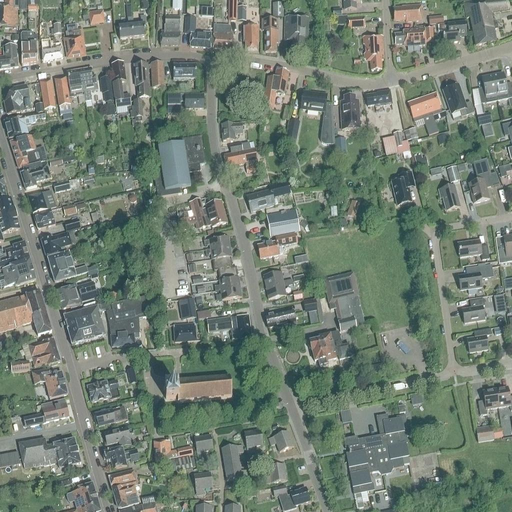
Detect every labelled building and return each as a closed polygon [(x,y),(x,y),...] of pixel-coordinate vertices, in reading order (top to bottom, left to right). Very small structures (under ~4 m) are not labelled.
[(0,8),(0,27),(4,27),(4,29),(16,29),(17,10),(18,10),(18,0),(3,0),(4,9),(0,8)] [(171,0),(171,10),(181,10),(181,0),(171,0)] [(360,3),(359,0),(342,0),(344,10),(356,10),(356,3),(360,3)] [(475,47),(496,43),(494,30),(498,29),(496,22),(495,22),(493,14),(509,11),(507,0),(483,0),(463,3),(466,19),(469,18),(475,47)] [(19,11),(29,10),(29,2),(19,2),(19,11)] [(29,2),(29,10),(37,10),(37,2),(29,2)] [(237,4),(227,4),(227,22),(245,23),(246,8),(237,7),(237,4)] [(283,4),(272,4),(272,19),(283,19),(283,4)] [(204,16),(216,16),(216,7),(204,7),(204,16)] [(393,9),(393,22),(405,21),(405,23),(421,23),(421,7),(402,8),(393,9)] [(101,11),(101,10),(97,11),(97,12),(87,13),(89,26),(104,24),(102,11),(101,11)] [(364,18),(346,19),(346,16),(335,17),(336,26),(346,26),(346,30),(365,29),(364,18)] [(140,26),(132,27),(133,39),(145,38),(144,26),(145,26),(144,17),(140,18),(140,26)] [(179,18),(164,17),(164,32),(160,32),(160,48),(179,47),(180,32),(179,32),(179,18)] [(442,17),(428,18),(428,26),(443,25),(442,17)] [(133,39),(132,27),(131,18),(127,19),(127,27),(118,28),(119,41),(133,39)] [(292,55),(304,55),(304,46),(307,46),(308,18),(285,18),(284,42),(292,43),(292,55)] [(190,35),(189,48),(210,49),(211,34),(195,32),(196,19),(186,19),(184,34),(190,35)] [(264,33),(265,53),(275,53),(275,44),(277,44),(277,20),(260,21),(260,33),(264,33)] [(438,33),(442,33),(443,44),(459,43),(459,38),(466,37),(464,23),(447,25),(437,26),(438,33)] [(60,25),(52,26),(53,36),(61,35),(60,25)] [(67,59),(84,56),(82,45),(83,45),(81,30),(76,30),(75,25),(65,27),(67,40),(63,40),(64,48),(66,48),(67,59)] [(244,43),(245,43),(245,51),(256,51),(256,44),(258,44),(258,28),(244,28),(244,43)] [(394,35),(394,45),(406,45),(406,47),(426,46),(425,44),(433,44),(432,28),(423,28),(423,31),(403,32),(403,35),(394,35)] [(20,35),(21,45),(21,67),(28,66),(28,34),(21,34),(20,35)] [(28,66),(37,64),(37,44),(36,36),(33,36),(33,34),(28,34),(28,66)] [(233,35),(213,34),(212,49),(232,50),(233,35)] [(382,37),(366,38),(361,38),(362,45),(364,46),(364,54),(362,55),(363,60),(364,61),(364,63),(370,62),(370,72),(381,71),(380,62),(383,62),(382,37)] [(42,63),(62,59),(61,48),(56,49),(55,39),(40,42),(42,63)] [(3,58),(0,58),(0,70),(17,68),(16,47),(2,48),(3,58)] [(122,64),(111,66),(114,80),(111,81),(115,109),(130,107),(129,96),(122,97),(120,86),(119,84),(125,82),(122,64)] [(162,64),(150,64),(152,89),(163,88),(162,64)] [(136,67),(133,67),(135,88),(137,88),(138,100),(149,99),(146,66),(141,66),(140,65),(136,65),(136,67)] [(195,66),(172,66),(173,81),(188,81),(188,79),(195,79),(195,66)] [(91,69),(78,71),(81,88),(83,88),(83,94),(82,94),(84,103),(91,102),(90,93),(98,91),(95,77),(92,77),(91,69)] [(69,98),(79,97),(82,96),(82,94),(83,94),(83,88),(81,88),(78,71),(66,73),(69,90),(68,90),(69,98)] [(275,93),(285,95),(288,74),(275,72),(274,80),(268,79),(266,91),(261,91),(260,107),(258,107),(256,123),(264,123),(264,121),(268,119),(268,109),(273,110),(275,93)] [(496,97),(500,96),(501,101),(511,98),(511,90),(511,84),(505,85),(503,75),(492,77),(496,97)] [(490,98),(496,97),(492,77),(481,79),(483,89),(477,90),(480,105),(491,103),(490,98)] [(65,79),(54,81),(60,108),(71,105),(65,79)] [(109,81),(101,82),(102,96),(111,95),(109,81)] [(50,82),(39,84),(41,94),(42,104),(36,105),(37,115),(44,114),(43,111),(55,109),(50,82)] [(458,86),(442,92),(451,115),(459,113),(461,118),(474,114),(470,103),(464,105),(458,86)] [(31,111),(26,87),(12,90),(4,103),(7,116),(31,111)] [(239,92),(229,94),(231,103),(241,101),(239,92)] [(391,105),(389,92),(376,93),(376,95),(365,96),(367,108),(374,107),(374,108),(391,105)] [(332,107),(325,106),(326,96),(302,93),(300,110),(323,113),(320,142),(320,143),(321,144),(322,144),(323,145),(324,146),(325,146),(335,145),(334,139),(332,107)] [(435,94),(407,104),(414,123),(429,118),(430,121),(424,124),(428,137),(438,134),(432,117),(441,114),(438,107),(440,107),(435,94)] [(203,110),(203,96),(167,96),(167,114),(179,115),(179,102),(184,102),(184,110),(203,110)] [(359,130),(359,127),(361,126),(360,122),(359,122),(358,102),(354,102),(354,98),(343,98),(344,103),(340,103),(341,131),(359,130)] [(141,101),(132,102),(134,123),(141,123),(141,119),(142,118),(141,101)] [(107,107),(104,107),(105,117),(115,116),(114,106),(112,107),(111,103),(106,104),(107,107)] [(484,119),(482,108),(474,109),(478,126),(488,124),(487,118),(484,119)] [(45,119),(44,114),(37,115),(22,118),(18,119),(5,122),(4,122),(8,140),(28,135),(26,127),(30,126),(30,125),(35,123),(34,121),(45,119)] [(284,141),(288,141),(285,155),(293,157),(299,123),(288,121),(284,141)] [(511,140),(511,122),(501,126),(504,137),(511,135),(511,140)] [(241,124),(221,126),(222,142),(235,141),(234,135),(242,135),(241,124)] [(415,129),(403,131),(406,142),(417,139),(415,129)] [(400,132),(392,134),(396,155),(409,152),(407,144),(403,145),(400,132)] [(31,136),(9,143),(18,170),(46,161),(42,148),(35,150),(31,136)] [(446,144),(444,136),(436,138),(439,146),(446,144)] [(205,165),(201,137),(172,142),(173,146),(157,149),(161,172),(153,173),(157,199),(182,195),(181,189),(190,188),(188,174),(200,173),(199,166),(205,165)] [(345,139),(334,139),(335,156),(346,155),(345,139)] [(240,144),(228,146),(230,154),(250,150),(248,143),(241,145),(240,144)] [(73,144),(60,147),(62,156),(75,153),(73,144)] [(256,165),(253,150),(223,156),(225,168),(244,164),(245,168),(256,165)] [(61,159),(48,162),(49,168),(62,165),(62,164),(78,160),(77,154),(60,158),(61,159)] [(423,168),(421,156),(414,157),(416,170),(423,168)] [(137,157),(129,158),(131,168),(138,166),(137,157)] [(478,162),(482,177),(490,175),(486,160),(478,162)] [(23,173),(20,174),(25,191),(36,188),(35,184),(50,179),(45,162),(22,170),(23,173)] [(256,166),(245,168),(246,175),(259,172),(257,166),(256,166)] [(459,182),(456,167),(446,170),(449,184),(459,182)] [(403,176),(404,180),(391,184),(396,207),(411,203),(408,189),(414,187),(411,174),(403,176)] [(76,180),(68,182),(52,186),(54,194),(77,188),(76,180)] [(489,200),(484,181),(468,185),(473,204),(489,200)] [(269,191),(246,198),(250,213),(274,207),(270,192),(281,189),(279,183),(268,186),(269,191)] [(459,208),(453,187),(438,191),(440,199),(442,198),(446,212),(459,208)] [(56,209),(51,192),(27,198),(33,215),(56,209)] [(0,214),(13,210),(10,200),(0,203),(0,214)] [(345,216),(354,220),(360,205),(351,201),(345,216)] [(208,217),(223,213),(222,209),(220,202),(205,207),(207,212),(203,213),(201,208),(193,211),(194,213),(183,215),(184,219),(184,220),(203,215),(204,218),(208,216),(208,217)] [(74,205),(62,208),(64,217),(76,214),(74,205)] [(0,224),(16,220),(13,210),(0,214),(0,224)] [(50,211),(33,216),(37,231),(54,226),(50,211)] [(295,211),(265,216),(269,238),(298,233),(295,211)] [(184,220),(184,219),(177,221),(180,233),(191,230),(190,226),(197,224),(198,229),(207,227),(206,226),(210,225),(211,228),(226,224),(224,217),(223,213),(208,217),(208,216),(204,218),(203,215),(184,220)] [(19,230),(16,220),(0,224),(0,244),(3,243),(1,235),(19,230)] [(77,220),(64,224),(66,232),(67,232),(79,229),(77,220)] [(136,232),(124,234),(125,240),(137,238),(136,232)] [(67,233),(40,241),(45,257),(60,253),(59,249),(71,245),(67,233)] [(275,243),(257,247),(260,261),(279,257),(278,255),(282,255),(280,248),(297,244),(295,236),(275,240),(275,243)] [(504,249),(498,249),(500,265),(511,263),(510,258),(511,257),(511,236),(503,238),(504,249)] [(209,246),(210,251),(229,248),(228,238),(208,241),(203,242),(204,247),(209,246)] [(481,261),(488,260),(487,246),(480,247),(479,241),(457,245),(459,259),(481,256),(481,261)] [(29,260),(24,244),(12,247),(13,249),(4,251),(5,254),(2,255),(0,247),(0,246),(0,268),(8,266),(8,267),(29,260)] [(212,261),(230,258),(231,258),(229,248),(210,251),(204,251),(205,257),(210,256),(211,261),(212,261)] [(69,253),(47,259),(54,284),(76,277),(75,277),(86,274),(87,277),(98,274),(96,267),(86,270),(85,267),(74,271),(69,253)] [(217,271),(232,268),(230,258),(212,261),(213,272),(217,271)] [(0,289),(14,285),(15,287),(35,281),(29,260),(8,267),(8,268),(1,270),(2,275),(1,276),(1,275),(0,275),(0,289)] [(479,280),(492,278),(491,266),(471,269),(472,276),(458,278),(460,291),(468,290),(468,296),(475,295),(475,289),(481,288),(479,280)] [(236,268),(232,268),(217,271),(219,281),(237,279),(236,268)] [(263,277),(266,289),(293,283),(292,281),(283,283),(281,273),(263,277)] [(328,305),(334,304),(338,323),(337,323),(340,333),(364,327),(357,298),(358,298),(353,273),(322,281),(328,305)] [(215,293),(220,292),(240,289),(238,278),(237,279),(219,281),(218,281),(219,287),(214,287),(215,293)] [(511,281),(503,283),(504,291),(511,289),(511,281)] [(65,290),(56,293),(62,311),(70,308),(70,310),(81,306),(79,296),(94,292),(92,283),(76,288),(75,285),(65,288),(65,290)] [(293,283),(266,289),(268,301),(286,297),(284,288),(293,286),(293,283)] [(240,289),(220,292),(220,296),(215,297),(216,302),(221,301),(221,302),(241,299),(240,289)] [(300,292),(292,294),(293,301),(302,299),(300,292)] [(51,333),(39,293),(20,298),(20,299),(12,301),(0,304),(0,333),(22,326),(33,322),(37,337),(51,333)] [(500,314),(509,312),(506,295),(497,297),(500,314)] [(106,312),(109,327),(111,349),(134,347),(133,339),(139,338),(138,320),(147,318),(144,299),(107,306),(106,305),(99,306),(99,308),(97,309),(97,308),(63,317),(71,347),(105,337),(98,314),(106,312)] [(183,301),(186,320),(196,318),(193,299),(183,301)] [(314,300),(302,302),(304,314),(317,312),(314,300)] [(483,300),(469,302),(470,309),(461,311),(464,325),(484,321),(481,308),(484,307),(483,300)] [(201,320),(214,318),(213,311),(200,312),(201,320)] [(292,312),(265,318),(265,320),(267,328),(267,330),(276,328),(276,330),(295,325),(292,312)] [(231,341),(251,338),(248,316),(206,322),(208,334),(230,331),(231,341)] [(195,342),(194,327),(194,324),(173,326),(174,328),(173,328),(174,344),(195,342)] [(485,337),(491,336),(490,330),(476,332),(477,338),(466,340),(469,354),(487,351),(485,337)] [(319,341),(309,343),(311,353),(314,363),(318,362),(319,368),(327,367),(326,363),(335,361),(334,358),(337,358),(338,362),(351,359),(348,346),(340,348),(337,334),(318,338),(319,341)] [(60,363),(53,340),(28,347),(29,349),(22,350),(26,362),(32,361),(34,369),(47,364),(48,367),(60,363)] [(365,366),(363,358),(352,361),(353,369),(365,366)] [(28,362),(9,364),(10,374),(29,373),(28,362)] [(383,364),(363,368),(365,377),(385,373),(383,364)] [(67,396),(61,374),(50,377),(49,371),(32,374),(35,386),(45,384),(50,401),(67,396)] [(128,384),(135,383),(133,371),(126,372),(128,384)] [(175,386),(164,387),(165,400),(179,399),(179,402),(231,397),(229,378),(228,378),(175,383),(175,386)] [(93,387),(87,389),(91,404),(109,399),(110,401),(120,399),(116,382),(106,384),(105,384),(99,386),(99,385),(93,387)] [(507,388),(494,390),(498,409),(508,407),(510,412),(511,411),(511,397),(508,398),(507,388)] [(498,409),(494,390),(482,392),(484,402),(477,403),(480,417),(486,416),(487,411),(498,409)] [(65,406),(64,401),(41,406),(43,414),(22,419),(25,429),(68,419),(65,406)] [(97,427),(98,428),(115,424),(126,421),(123,408),(111,411),(94,416),(96,422),(95,423),(96,426),(97,427)] [(346,424),(354,422),(351,411),(343,413),(346,424)] [(387,415),(375,417),(379,437),(385,436),(387,442),(397,440),(398,441),(406,439),(409,438),(405,417),(405,416),(395,418),(396,419),(388,421),(387,416),(387,415)] [(491,427),(475,429),(477,444),(493,441),(491,427)] [(103,435),(106,446),(118,444),(120,449),(122,449),(131,447),(127,429),(103,435)] [(262,446),(260,431),(243,434),(246,449),(247,454),(254,453),(253,447),(262,446)] [(279,454),(293,449),(287,433),(273,438),(268,440),(270,447),(276,445),(279,454)] [(203,453),(212,451),(210,436),(193,439),(196,454),(197,460),(204,458),(203,453)] [(356,438),(343,441),(344,450),(345,450),(347,449),(348,454),(373,450),(374,459),(382,458),(389,457),(387,442),(385,436),(379,437),(357,441),(356,439),(356,438)] [(382,472),(379,475),(381,477),(390,475),(392,470),(403,468),(402,459),(407,458),(405,446),(407,445),(406,439),(398,441),(397,440),(387,442),(389,457),(382,458),(385,472),(382,472)] [(24,470),(49,466),(48,458),(76,451),(74,441),(74,440),(73,440),(52,446),(53,447),(46,448),(45,441),(19,445),(24,470)] [(170,452),(169,441),(165,442),(165,441),(152,443),(154,464),(192,456),(190,448),(176,451),(170,452)] [(221,450),(224,466),(239,464),(237,455),(243,454),(241,447),(236,448),(236,447),(221,450)] [(103,454),(103,455),(102,456),(103,460),(105,461),(105,463),(110,461),(112,471),(126,468),(125,462),(129,461),(130,464),(139,462),(136,451),(123,454),(122,449),(120,449),(103,454)] [(348,455),(346,456),(350,476),(367,473),(369,472),(368,467),(376,465),(374,459),(373,450),(348,454),(348,455)] [(48,458),(49,466),(57,464),(59,470),(65,469),(66,471),(73,469),(72,467),(79,465),(80,465),(80,464),(76,451),(48,458)] [(17,453),(0,456),(0,468),(20,465),(17,453)] [(189,457),(173,461),(176,476),(185,475),(184,471),(191,469),(189,457)] [(367,473),(350,476),(353,496),(372,492),(373,491),(372,486),(370,486),(368,475),(378,473),(379,475),(382,472),(385,472),(382,458),(374,459),(376,465),(368,467),(369,472),(367,473)] [(239,464),(224,466),(226,482),(241,480),(247,479),(245,471),(240,472),(239,464)] [(271,485),(286,482),(283,466),(268,468),(270,477),(264,478),(265,485),(271,485)] [(108,478),(113,493),(134,488),(134,487),(136,486),(133,472),(108,478)] [(202,490),(212,489),(210,474),(193,476),(195,491),(196,497),(203,496),(202,490)] [(69,478),(57,482),(58,489),(71,485),(69,478)] [(99,511),(92,485),(77,489),(78,492),(66,495),(65,497),(67,503),(69,504),(74,503),(76,510),(70,511),(99,511)] [(295,507),(309,503),(305,489),(290,493),(290,496),(287,497),(284,487),(271,489),(273,498),(278,497),(282,511),(287,511),(296,509),(295,507)] [(134,488),(113,493),(117,509),(119,510),(138,504),(134,488)] [(143,506),(142,506),(120,511),(156,511),(155,505),(159,504),(158,499),(142,501),(143,506)]
